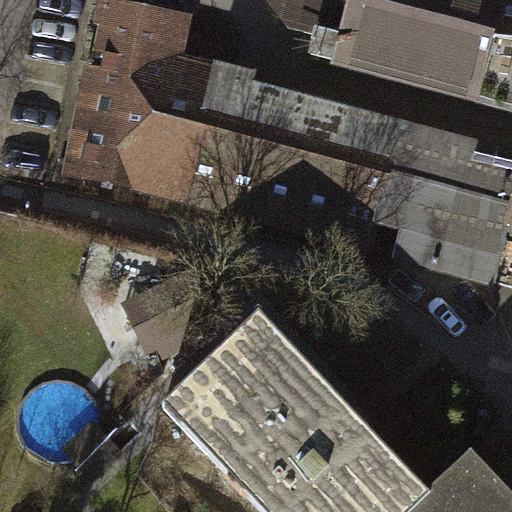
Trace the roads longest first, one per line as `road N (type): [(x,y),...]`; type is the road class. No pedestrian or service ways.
road 1 (track): [(398,309),(348,271),(0,188)]
road 2 (residential): [(511,133),(288,65),(228,0)]
road 3 (residential): [(511,385),(398,309)]
